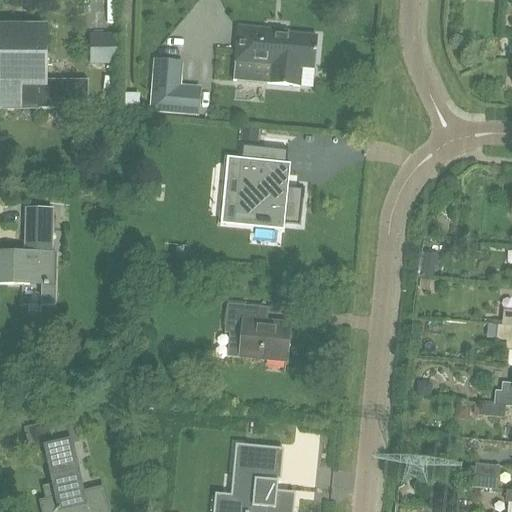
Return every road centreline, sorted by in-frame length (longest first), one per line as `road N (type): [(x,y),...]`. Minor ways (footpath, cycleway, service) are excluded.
road 1 (residential): [(365,511),(396,205),(426,157),(452,142)]
road 2 (residential): [(452,142),(416,68),(411,0)]
